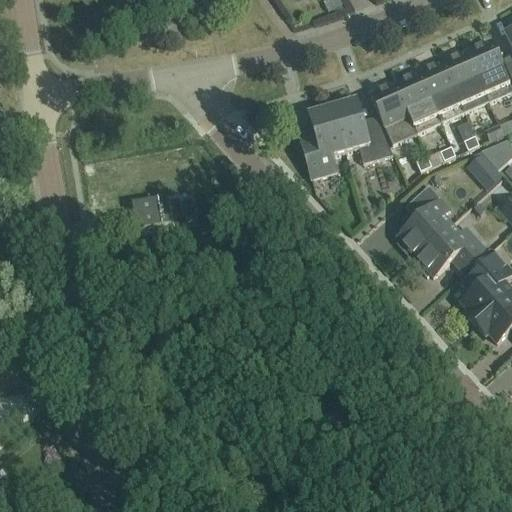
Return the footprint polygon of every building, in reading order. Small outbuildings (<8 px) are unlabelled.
[(328,16),(341,10),(336,0),(335,0),(323,6),(328,16)] [(467,57),(489,107),(511,97),(511,93),(491,46),(467,57)] [(465,118),(489,107),(467,57),(443,67),(465,118)] [(441,128),(465,118),(443,67),(419,78),(441,128)] [(418,139),(441,128),(419,78),(395,88),(418,139)] [(393,150),(418,139),(395,88),(371,99),(393,150)] [(332,111),(346,157),(359,153),(364,169),(393,160),(378,127),(364,131),(356,104),(332,111)] [(314,138),(300,142),(312,184),(337,177),(332,161),(346,157),(332,111),(309,118),(314,138)] [(492,144),(503,139),(499,130),(488,135),(492,144)] [(468,155),(479,150),(475,141),(464,145),(468,155)] [(498,175),(511,162),(511,150),(506,144),(481,156),(498,175)] [(444,165),(455,160),(451,151),(440,156),(444,165)] [(421,176),(432,171),(428,162),(417,166),(421,176)] [(415,261),(451,230),(443,221),(450,215),(429,190),(405,211),(417,224),(397,241),(401,245),(398,248),(406,257),(409,254),(415,261)] [(137,232),(172,227),(167,199),(133,205),(137,232)] [(511,201),(498,214),(511,229),(511,201)] [(186,225),(197,223),(193,202),(183,203),(186,225)] [(451,230),(415,261),(422,269),(419,272),(427,281),(430,278),(433,282),(452,265),(463,276),(486,255),(466,232),(459,239),(451,230)] [(511,278),(511,275),(495,257),(462,286),(473,298),(462,308),(471,317),(468,320),(477,330),(511,298),(511,297),(503,287),(511,278)] [(511,298),(477,330),(486,340),(489,337),(497,347),(509,337),(511,340),(511,298)]
